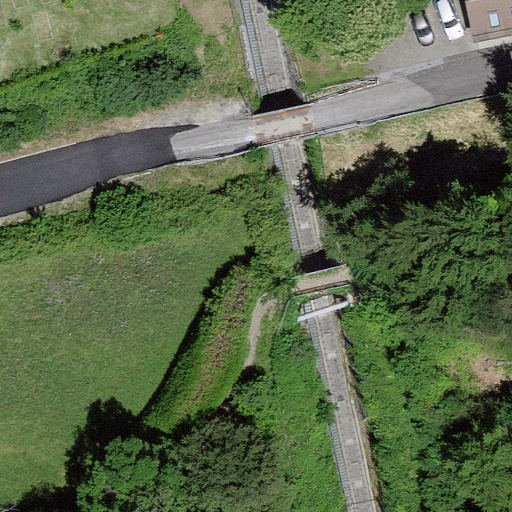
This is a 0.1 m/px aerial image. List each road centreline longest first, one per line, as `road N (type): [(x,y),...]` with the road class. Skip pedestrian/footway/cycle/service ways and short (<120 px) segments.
road 1 (residential): [(0,188),(511,69)]
road 2 (track): [(511,191),(343,274)]
